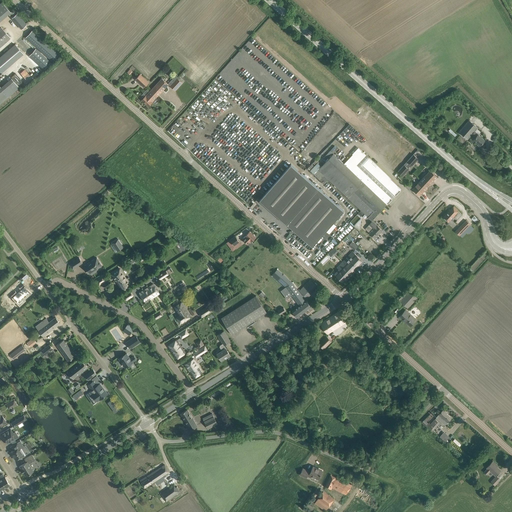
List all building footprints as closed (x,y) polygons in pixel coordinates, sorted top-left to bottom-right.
[(0,20),(11,12),(2,1),(0,3),(0,20)] [(17,13),(12,18),(21,29),(27,24),(17,13)] [(0,47),(10,38),(1,27),(0,27),(0,47)] [(32,30),(25,37),(52,62),(59,54),(32,30)] [(15,44),(0,56),(0,73),(23,53),(15,44)] [(36,48),(29,55),(44,69),(51,62),(36,48)] [(20,78),(24,82),(29,77),(25,73),(20,78)] [(140,74),(135,79),(144,87),(149,82),(140,74)] [(182,82),(179,79),(180,78),(176,75),(168,84),(170,86),(175,90),(182,82)] [(0,86),(0,103),(19,87),(11,78),(0,87),(0,86)] [(162,78),(151,90),(158,96),(169,84),(162,78)] [(145,96),(142,100),(148,106),(152,102),(153,101),(158,96),(151,90),(146,95),(145,96)] [(469,120),(462,128),(459,131),(468,139),(472,134),(475,137),(473,139),(480,145),(485,140),(475,131),(478,127),(469,120)] [(321,167),(319,170),(324,175),(327,177),(329,179),(361,210),(364,213),(365,214),(367,216),(368,217),(372,220),(378,214),(377,214),(401,189),(358,148),(344,163),(337,157),(334,154),(326,161),(321,167)] [(330,150),(323,158),(326,161),(334,154),(332,152),(330,150)] [(407,161),(413,165),(419,159),(414,154),(407,161)] [(312,246),(344,211),(291,164),(260,200),(312,246)] [(315,166),(310,171),(314,175),(319,170),(318,169),(320,166),(317,164),(315,166)] [(398,171),(403,176),(409,169),(404,164),(398,171)] [(319,170),(314,175),(320,180),(324,175),(319,170)] [(413,189),(420,195),(425,189),(437,176),(430,170),(421,181),(413,189)] [(457,219),(458,218),(462,214),(458,211),(459,210),(454,206),(444,217),(448,221),(454,216),(457,219)] [(357,214),(350,222),(354,226),(361,218),(357,214)] [(459,235),(460,235),(462,237),(473,226),(470,224),(466,220),(456,231),(459,235)] [(372,221),(369,224),(365,228),(370,233),(375,237),(382,230),(372,221)] [(242,239),(250,247),(254,243),(252,242),(256,237),(250,231),(246,235),(245,236),(242,239)] [(230,240),(227,242),(231,248),(234,246),(239,242),(235,236),(230,240)] [(121,251),(124,249),(119,240),(112,245),(114,247),(115,247),(116,249),(118,247),(121,251)] [(354,253),(345,263),(354,272),(363,262),(360,258),(354,253)] [(69,264),(72,269),(83,263),(79,257),(69,264)] [(97,258),(84,266),(89,274),(90,273),(91,275),(99,270),(98,268),(102,265),(97,258)] [(339,269),(335,274),(344,282),(354,272),(345,263),(339,269)] [(116,270),(111,273),(116,280),(122,288),(132,282),(129,277),(126,279),(120,268),(116,271),(116,270)] [(277,269),(272,275),(284,285),(286,287),(281,291),(287,299),(292,295),(300,306),(292,311),(297,317),(311,307),(307,300),(306,301),(300,293),(292,282),(289,279),(277,269)] [(166,270),(157,276),(160,280),(169,275),(166,270)] [(105,277),(104,275),(99,278),(98,278),(95,280),(99,285),(106,280),(104,277),(105,277)] [(160,293),(154,284),(139,293),(146,302),(160,293)] [(27,285),(24,288),(21,285),(13,292),(22,302),(26,299),(25,298),(32,292),(30,290),(30,289),(27,285)] [(408,308),(417,297),(410,290),(401,301),(408,308)] [(126,300),(133,296),(130,292),(124,296),(126,300)] [(239,306),(250,323),(267,312),(256,295),(239,306)] [(174,307),(179,315),(176,317),(180,323),(191,316),(182,302),(174,307)] [(202,317),(212,310),(209,305),(200,311),(200,313),(202,317)] [(221,317),(232,334),(250,323),(239,306),(221,317)] [(410,326),(413,322),(416,319),(406,310),(400,316),(403,319),(404,319),(405,320),(405,321),(410,326)] [(341,311),(322,323),(323,326),(326,324),(329,329),(326,330),(328,333),(343,323),(347,320),(341,311)] [(44,336),(56,326),(60,323),(56,317),(49,322),(46,318),(42,321),(36,326),(44,336)] [(186,329),(178,334),(182,339),(190,334),(186,329)] [(217,354),(219,356),(221,360),(227,356),(227,357),(230,355),(226,348),(224,345),(231,341),(224,330),(217,335),(223,343),(220,345),(220,347),(222,351),(217,354)] [(140,342),(136,336),(126,342),(130,348),(140,342)] [(323,349),(332,341),(327,336),(318,344),(323,349)] [(33,338),(27,342),(30,347),(36,342),(33,338)] [(57,345),(68,361),(75,356),(64,339),(57,345)] [(177,359),(186,352),(177,339),(168,346),(177,359)] [(50,344),(42,350),(46,354),(53,349),(50,344)] [(26,350),(22,345),(9,354),(14,360),(26,350)] [(205,345),(193,353),(196,358),(208,350),(205,345)] [(126,353),(120,357),(124,363),(123,363),(125,367),(133,362),(132,362),(136,360),(134,356),(130,359),(126,353)] [(193,359),(185,364),(189,371),(190,371),(194,377),(202,372),(193,359)] [(333,365),(327,359),(324,362),(330,368),(333,365)] [(68,371),(65,373),(71,380),(74,378),(88,367),(88,368),(82,360),(68,371)] [(93,381),(88,385),(92,390),(92,389),(93,390),(95,392),(91,395),(96,402),(100,399),(108,394),(100,383),(97,386),(93,381)] [(81,390),(73,395),(76,399),(83,393),(81,390)] [(111,401),(106,405),(118,421),(124,417),(111,401)] [(197,426),(187,409),(181,413),(191,430),(197,426)] [(437,418),(439,420),(445,425),(447,422),(451,418),(446,413),(447,413),(443,410),(439,414),(440,415),(437,418)] [(213,413),(203,417),(208,429),(218,424),(213,413)] [(24,415),(11,423),(13,427),(27,419),(24,415)] [(435,419),(427,427),(432,431),(439,423),(435,419)] [(4,432),(0,433),(0,434),(1,437),(2,439),(3,439),(4,439),(7,444),(11,441),(15,439),(18,437),(15,431),(13,433),(10,428),(4,432)] [(450,437),(444,432),(440,436),(445,442),(450,437)] [(10,452),(12,455),(15,459),(19,457),(20,458),(24,455),(29,452),(25,446),(21,448),(18,442),(15,444),(11,446),(13,450),(11,451),(10,452)] [(22,473),(23,472),(25,476),(33,471),(28,463),(29,463),(34,460),(34,459),(34,458),(32,454),(24,459),(26,462),(19,466),(21,469),(20,470),(22,473)] [(495,475),(497,473),(500,470),(495,465),(496,464),(493,461),(487,468),(488,468),(485,472),(487,474),(490,471),(495,475)] [(161,467),(140,480),(145,488),(154,481),(155,483),(156,483),(164,477),(170,473),(165,465),(161,467)] [(319,479),(320,475),(322,471),(313,466),(310,472),(309,472),(309,471),(303,468),(301,473),(300,475),(306,477),(307,476),(310,478),(312,475),(319,479)] [(9,484),(3,473),(0,475),(0,489),(5,487),(7,487),(9,486),(9,484)] [(347,495),(352,485),(331,475),(329,479),(325,487),(331,490),(332,488),(347,495)] [(490,482),(495,486),(501,479),(496,475),(490,482)] [(166,501),(176,495),(180,492),(176,487),(174,485),(170,488),(161,494),(166,501)] [(315,503),(326,511),(335,499),(324,491),(317,500),(313,497),(311,500),(315,502),(315,503)]
